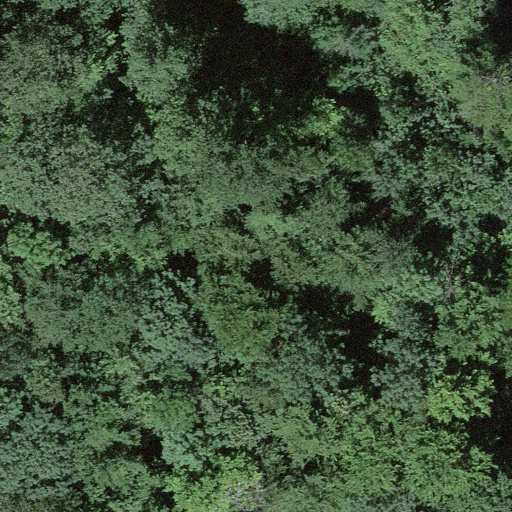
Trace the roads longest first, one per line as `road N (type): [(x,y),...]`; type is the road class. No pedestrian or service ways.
road 1 (track): [(511,157),(376,381),(324,511)]
road 2 (track): [(511,392),(372,511)]
